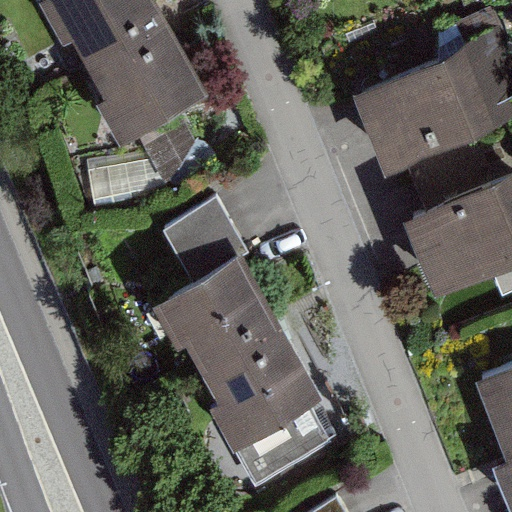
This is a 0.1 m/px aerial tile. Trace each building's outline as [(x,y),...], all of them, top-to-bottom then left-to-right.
[(60,0),(91,54),(170,11),(164,0),(60,0)] [(311,0),(316,11),(341,0),(311,0)] [(210,83),(170,11),(91,54),(132,127),(210,83)] [(356,83),(386,163),(511,113),(511,51),(502,26),(356,83)] [(182,112),(148,132),(171,169),(204,149),(182,112)] [(511,165),(405,208),(437,287),(511,257),(511,165)] [(192,271),(244,243),(247,241),(219,190),(164,220),(192,271)] [(164,287),(204,359),(284,315),(244,243),(192,271),(164,287)] [(324,387),(284,315),(204,359),(244,431),(324,387)] [(511,498),(511,358),(477,372),(509,454),(496,459),(511,498)] [(343,511),(335,496),(306,511),(343,511)]
